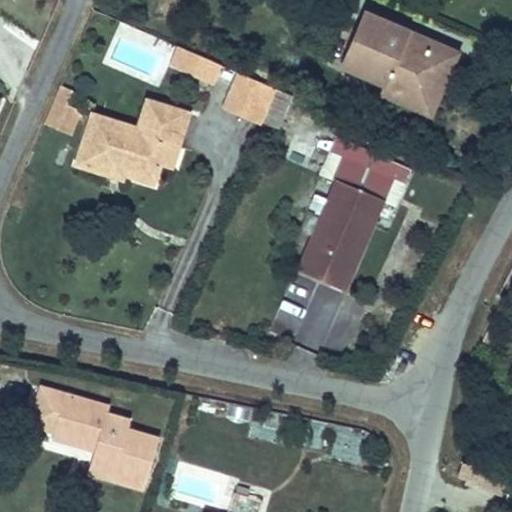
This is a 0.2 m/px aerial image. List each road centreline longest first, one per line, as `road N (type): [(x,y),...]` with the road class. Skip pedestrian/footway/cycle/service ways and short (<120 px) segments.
road 1 (residential): [(0,311),(429,401)]
road 2 (residential): [(429,401),(459,291),(511,196)]
road 3 (unclassified): [(79,0),(0,188)]
